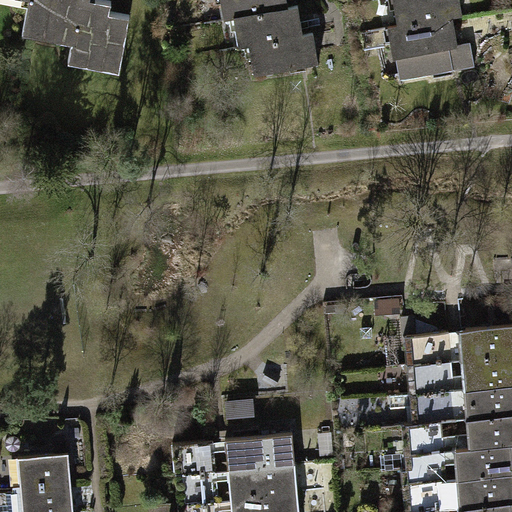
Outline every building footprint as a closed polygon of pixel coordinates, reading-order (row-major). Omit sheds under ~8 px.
[(30,0),(26,23),(73,32),(70,50),(121,60),(130,14),(109,10),(111,0),(30,0)] [(219,0),(224,19),(234,17),(289,7),(287,0),(219,0)] [(394,0),(399,25),(453,15),(462,14),(459,0),(394,0)] [(239,46),(249,44),(303,34),(298,6),(289,7),(234,17),(239,46)] [(458,45),(453,15),(399,25),(388,27),(394,57),(397,56),(401,78),(475,65),(471,42),(458,45)] [(314,32),(303,34),(249,44),(255,74),(319,62),(314,32)] [(400,300),(389,301),(390,309),(400,308),(400,300)] [(511,323),(460,328),(464,358),(511,354),(511,323)] [(407,333),(409,364),(452,359),(448,329),(407,333)] [(511,354),(464,358),(466,388),(511,383),(511,354)] [(409,364),(412,393),(454,390),(452,359),(409,364)] [(511,383),(466,388),(468,417),(511,412),(511,383)] [(412,393),(415,422),(442,420),(458,419),(454,390),(412,393)] [(255,415),(254,397),(225,400),(227,417),(255,415)] [(511,412),(468,417),(471,447),(511,444),(511,443),(511,412)] [(415,422),(405,423),(408,467),(446,463),(442,420),(415,422)] [(229,468),(295,462),(293,432),(225,438),(229,468)] [(175,473),(215,468),(215,439),(174,443),(175,473)] [(65,440),(56,441),(57,450),(66,450),(65,440)] [(455,448),(459,477),(511,472),(511,445),(511,444),(471,447),(455,448)] [(21,486),(71,481),(68,451),(18,456),(21,486)] [(295,462),(229,468),(231,497),(298,491),(295,462)] [(404,468),(407,511),(435,510),(451,508),(446,463),(408,467),(404,468)] [(215,468),(175,473),(178,502),(220,497),(215,468)] [(511,472),(459,477),(461,506),(511,502),(511,472)] [(71,481),(21,486),(14,486),(13,492),(6,492),(7,511),(59,511),(74,511),(71,481)] [(300,511),(298,491),(231,497),(231,511),(300,511)] [(220,511),(220,497),(178,502),(178,511),(220,511)] [(511,511),(511,508),(511,502),(461,506),(461,511),(511,511)]
